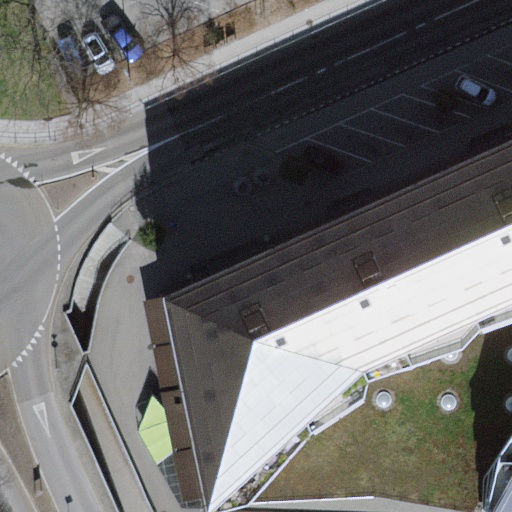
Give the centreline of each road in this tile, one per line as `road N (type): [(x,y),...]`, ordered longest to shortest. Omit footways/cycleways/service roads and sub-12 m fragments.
road 1 (tertiary): [(6,292),(100,201),(297,81)]
road 2 (tertiary): [(297,81),(0,174)]
road 3 (residential): [(59,511),(0,307)]
road 4 (tertiary): [(480,0),(297,81)]
